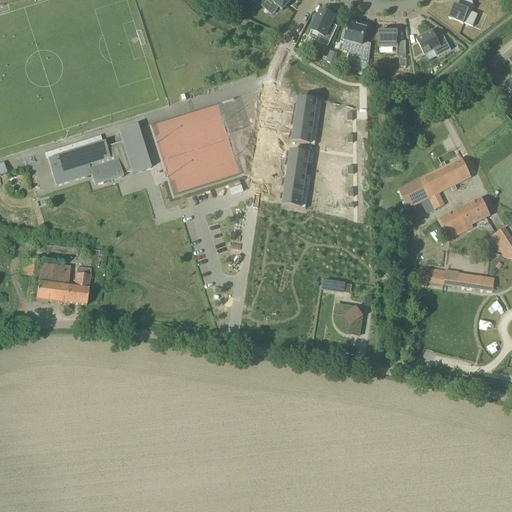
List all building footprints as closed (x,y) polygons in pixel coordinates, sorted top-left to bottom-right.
[(247,0),(250,4),(253,3),(255,1),(262,7),(267,1),(271,5),(272,6),(274,4),(279,8),(283,11),(287,6),(292,0),(247,0)] [(449,19),(463,25),(464,24),(473,28),(478,16),(471,13),(474,7),(471,0),(461,0),(458,7),(456,12),(452,11),(449,19)] [(239,13),(243,10),(238,3),(231,8),(239,13)] [(324,38),(321,45),(328,48),(333,36),(327,34),(332,25),(335,18),(321,12),(311,32),(324,38)] [(367,70),(369,59),(359,56),(367,30),(356,27),(356,25),(352,24),(351,25),(349,25),(347,31),(344,30),(341,40),(345,41),(344,42),(354,45),(352,51),(350,51),(348,59),(357,61),(356,67),(367,70)] [(398,31),(379,32),(379,48),(398,47),(398,55),(407,55),(406,41),(398,41),(398,31)] [(424,55),(433,50),(437,57),(450,50),(443,36),(437,40),(432,31),(416,39),(418,43),(411,46),(414,60),(424,54),(424,55)] [(464,32),(462,36),(470,42),(473,39),(464,32)] [(299,98),(297,110),(314,112),(315,101),(299,98)] [(236,100),(222,103),(227,126),(240,123),(236,100)] [(454,112),(459,106),(453,102),(449,108),(454,112)] [(297,110),(295,121),(312,123),(314,112),(297,110)] [(295,121),(294,131),(310,134),(312,123),(295,121)] [(119,132),(122,143),(132,173),(132,174),(132,175),(151,169),(137,125),(118,131),(118,132),(119,132)] [(294,131),(292,143),(309,145),(310,134),(294,131)] [(132,173),(122,143),(106,148),(105,143),(83,149),(91,176),(94,187),(105,183),(105,181),(132,173)] [(47,161),(56,187),(91,176),(83,149),(47,161)] [(291,151),(289,162),(306,165),(307,154),(291,151)] [(471,178),(462,160),(399,191),(407,209),(429,198),(435,210),(444,206),(438,194),(471,178)] [(289,162),(287,173),(304,176),(306,165),(289,162)] [(169,178),(174,196),(179,195),(232,178),(232,177),(225,177),(224,173),(218,175),(214,175),(208,177),(199,177),(194,179),(176,179),(179,178),(169,178)] [(287,173),(286,184),(302,187),(304,176),(287,173)] [(286,184),(284,195),(301,198),(302,187),(286,184)] [(284,195),(282,206),(299,209),(301,198),(284,195)] [(482,199),(440,220),(450,240),(473,229),(472,226),(490,217),(482,199)] [(511,243),(503,229),(495,235),(491,237),(503,256),(511,250),(511,243)] [(86,307),(88,297),(88,290),(91,270),(77,268),(76,275),(77,275),(75,289),(54,286),(55,280),(69,282),(70,268),(41,264),(41,261),(23,259),(21,276),(39,279),(36,300),(86,307)] [(415,269),(415,271),(413,280),(443,285),(445,273),(415,269)] [(344,285),(324,282),(323,290),(343,293),(344,285)] [(361,317),(356,309),(336,306),(334,317),(334,321),(335,324),(337,327),(339,330),(341,332),(344,334),(347,335),(358,337),(361,317)]
